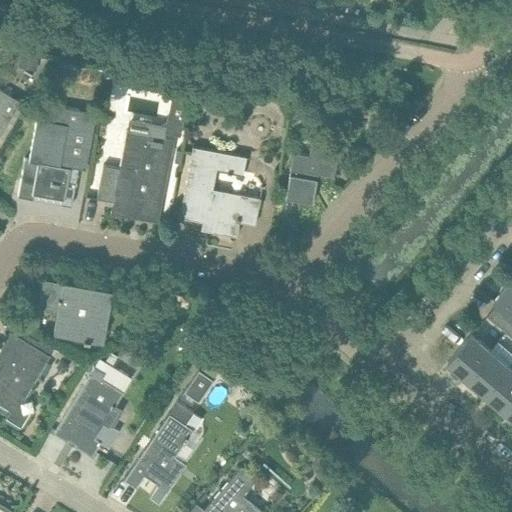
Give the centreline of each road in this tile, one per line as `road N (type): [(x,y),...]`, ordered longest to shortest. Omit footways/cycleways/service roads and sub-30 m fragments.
road 1 (residential): [(284,286),(511,22)]
road 2 (residential): [(0,268),(33,233),(284,286)]
road 3 (residential): [(378,366),(511,210)]
road 4 (residential): [(511,480),(378,366)]
road 5 (residential): [(378,366),(284,286)]
